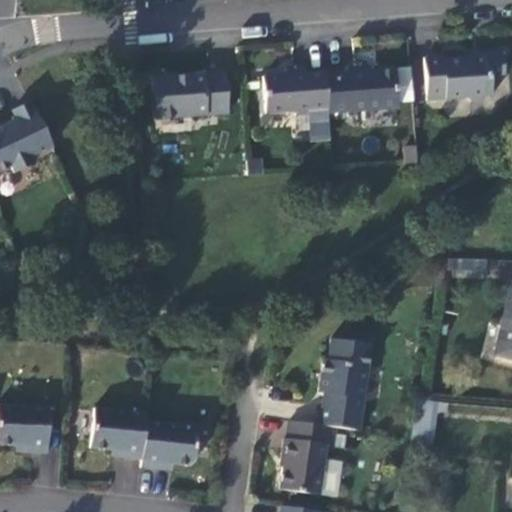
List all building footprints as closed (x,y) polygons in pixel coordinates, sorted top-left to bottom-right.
[(455,65),(435,67),(439,110),(478,107),(482,110),(496,109),(499,105),(504,105),(502,85),(511,83),(511,59),(490,62),(491,66),(456,69),(455,65)] [(357,81),(333,83),(336,119),(336,122),(406,117),(403,78),(376,80),(375,71),(356,72),(357,81)] [(316,121),(336,119),(333,83),(333,82),(313,84),(313,76),(294,78),(295,85),(271,87),(274,124),(299,122),(304,125),(316,124),(316,121)] [(235,123),(231,82),(214,84),(214,88),(199,90),(198,85),(178,87),(178,83),(162,85),(163,89),(158,89),(162,130),(189,127),(188,123),(211,121),(211,125),(235,123)] [(30,107),(0,119),(0,175),(53,154),(30,107)] [(336,119),(316,121),(316,124),(317,131),(337,130),(336,122),(336,119)] [(511,357),(511,292),(510,292),(498,355),(511,357)] [(229,335),(210,334),(210,344),(228,345),(229,335)] [(328,398),(323,431),(340,433),(363,437),(376,342),(354,339),(353,346),(336,343),(333,365),(328,364),(323,397),(328,398)] [(433,444),(438,405),(423,403),(417,442),(433,444)] [(54,416),(3,413),(1,454),(32,456),(32,462),(52,463),(54,416)] [(126,466),(149,467),(152,428),(153,420),(100,415),(96,455),(127,458),(126,466)] [(338,452),(340,433),(323,431),(294,427),(292,441),(288,445),(285,471),(288,471),(284,494),(323,500),(330,451),(338,452)] [(203,432),(152,428),(149,467),(148,474),(167,476),(167,470),(194,472),(200,467),(203,432)]
